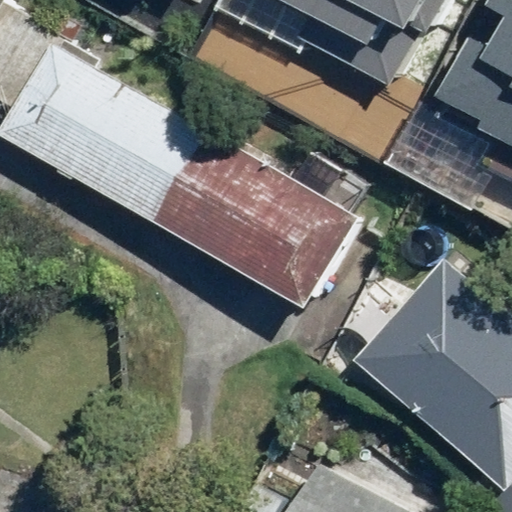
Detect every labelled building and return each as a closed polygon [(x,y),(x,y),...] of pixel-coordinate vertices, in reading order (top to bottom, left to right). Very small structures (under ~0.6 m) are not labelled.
[(284,0),(378,48),(390,25),(407,33),(418,13),(450,29),(464,0),(284,0)] [(511,0),(497,0),(476,41),(467,36),(433,100),(511,140),(511,0)] [(52,37),(0,126),(0,135),(309,317),(365,221),(52,37)] [(21,163),(0,150),(0,196),(1,197),(21,163)] [(511,511),(511,309),(454,258),(359,366),(487,479),(476,492),(499,511),(511,511)] [(411,511),(322,467),(298,511),(411,511)]
